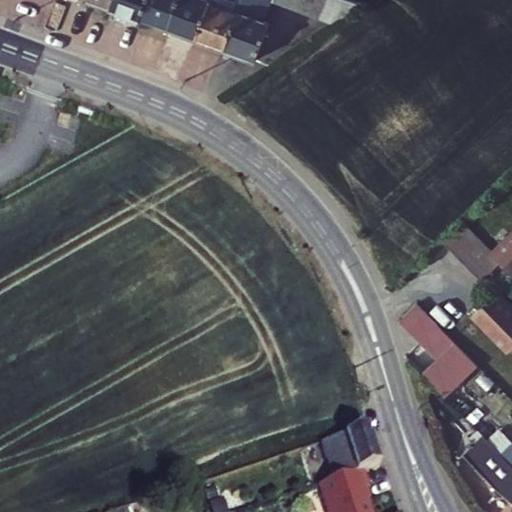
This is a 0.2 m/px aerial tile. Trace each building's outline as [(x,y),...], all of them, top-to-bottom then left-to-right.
[(58,0),(59,0),(84,10),(87,0),(58,0)] [(87,0),(84,10),(113,20),(119,0),(87,0)] [(119,0),(113,20),(141,30),(151,0),(119,0)] [(151,0),(141,30),(168,40),(180,5),(182,0),(151,0)] [(265,35),(253,70),(285,81),(299,43),(291,39),(303,8),(347,24),(355,2),(350,0),(277,0),(273,12),(265,35)] [(238,25),(226,60),(253,70),(265,35),(273,12),(246,4),(238,25)] [(208,15),(211,10),(198,6),(196,10),(180,5),(168,40),(196,50),(208,15)] [(196,50),(226,60),(238,25),(240,21),(228,17),(226,21),(208,15),(196,50)] [(469,218),(448,239),(488,278),(508,258),(498,247),(469,218)] [(511,232),(498,247),(508,258),(511,261),(511,232)] [(511,345),(511,297),(503,288),(479,313),(511,345)] [(419,299),(399,319),(420,339),(440,319),(419,299)] [(511,456),(479,424),(462,441),(511,493),(511,456)] [(376,471),(364,433),(314,448),(320,462),(337,456),(342,467),(322,474),(326,487),(357,477),(376,471)] [(362,494),(357,477),(326,487),(314,491),(321,511),(363,511),(358,496),(362,494)]
